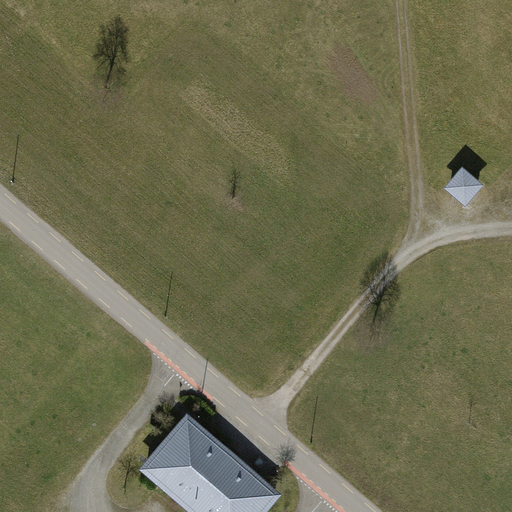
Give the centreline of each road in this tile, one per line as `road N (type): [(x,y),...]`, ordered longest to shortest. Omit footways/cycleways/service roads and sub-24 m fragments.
road 1 (track): [(261,424),(418,239),(400,0)]
road 2 (unclassified): [(0,204),(362,511)]
